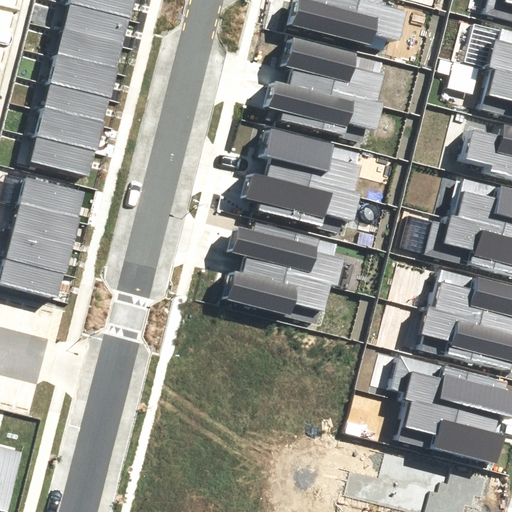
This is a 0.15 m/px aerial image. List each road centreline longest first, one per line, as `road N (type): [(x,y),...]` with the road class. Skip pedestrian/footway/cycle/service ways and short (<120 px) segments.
road 1 (residential): [(206,0),(111,379)]
road 2 (residential): [(111,379),(78,511)]
